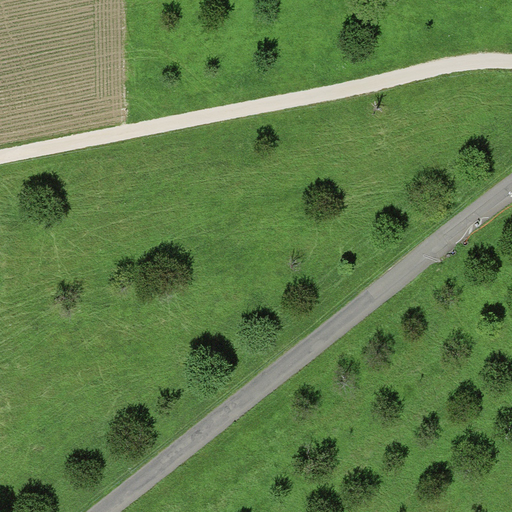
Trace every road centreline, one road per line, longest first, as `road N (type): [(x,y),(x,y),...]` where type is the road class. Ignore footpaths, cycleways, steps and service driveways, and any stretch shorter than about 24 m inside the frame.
road 1 (track): [(0,159),(511,63)]
road 2 (unclassified): [(511,188),(115,511)]
